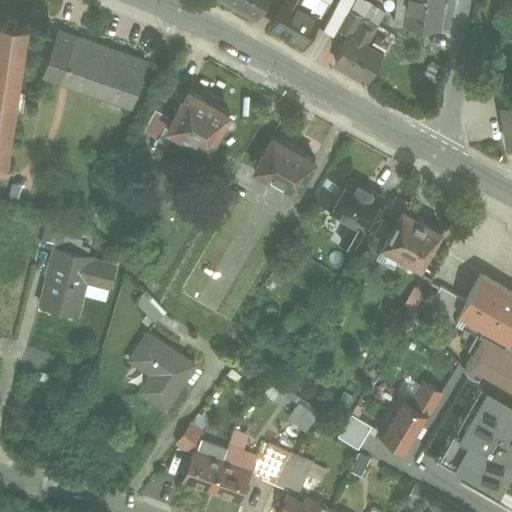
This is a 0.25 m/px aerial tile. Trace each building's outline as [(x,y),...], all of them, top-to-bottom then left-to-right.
[(224,0),(253,16),(261,0),(224,0)] [(280,0),(265,26),(298,46),(310,27),(306,25),(312,14),(291,2),(292,0),(309,0),(314,3),(315,0),(280,0)] [(329,38),(334,30),(350,0),(334,0),(317,32),(329,38)] [(329,62),(361,80),(379,49),(365,42),(372,29),(357,20),(349,33),(346,31),(356,14),(374,24),(381,11),(360,0),(350,0),(334,30),(344,36),(329,62)] [(435,31),(439,0),(400,0),(398,26),(435,31)] [(0,154),(4,155),(24,22),(0,18),(0,154)] [(144,56),(54,23),(36,72),(126,105),(144,56)] [(229,109),(180,81),(162,114),(149,107),(136,129),(198,165),(229,109)] [(511,100),(494,103),(500,148),(511,145),(511,100)] [(264,131),(244,167),(293,193),(312,157),(264,131)] [(381,192),(344,171),(322,210),(343,222),(333,240),(352,250),(368,221),(365,219),(381,192)] [(439,226),(396,202),(372,244),(415,269),(439,226)] [(49,245),(55,246),(61,223),(42,218),(36,241),(49,245)] [(49,245),(33,305),(72,315),(81,284),(104,290),(112,261),(55,246),(49,245)] [(511,332),(511,290),(475,270),(458,299),(450,312),(483,332),(505,344),(511,332)] [(450,312),(458,299),(435,286),(434,288),(425,282),(416,298),(425,303),(424,306),(446,319),(450,312)] [(152,320),(164,307),(146,288),(133,300),(152,320)] [(130,391),(161,411),(193,362),(140,328),(119,360),(141,374),(130,391)] [(511,347),(505,344),(483,332),(465,365),(486,376),(511,390),(511,347)] [(236,380),(252,391),(260,378),(244,367),(236,380)] [(511,390),(486,376),(444,454),(503,485),(511,467),(511,390)] [(260,390),(275,398),(281,389),(266,380),(260,390)] [(372,432),(401,450),(437,391),(418,380),(405,402),(395,395),(372,432)] [(272,402),(289,413),(300,397),(282,387),(281,389),(275,398),(272,402)] [(287,416),(307,430),(320,411),(300,397),(289,413),(287,416)] [(338,434),(358,446),(371,424),(351,412),(338,434)] [(186,420),(169,444),(183,454),(199,430),(186,420)] [(249,432),(234,426),(228,444),(222,458),(251,469),(257,453),(243,448),(249,432)] [(182,479),(240,500),(251,469),(222,458),(228,444),(201,435),(196,449),(193,448),(182,479)] [(284,489),(295,494),(298,487),(311,494),(323,469),(300,458),(269,444),(255,477),(284,489)] [(350,468),(362,474),(370,457),(359,451),(350,468)] [(406,498),(419,504),(427,489),(414,482),(406,498)] [(272,511),(334,511),(295,494),(284,489),(272,511)] [(379,511),(381,507),(371,503),(367,511),(379,511)]
